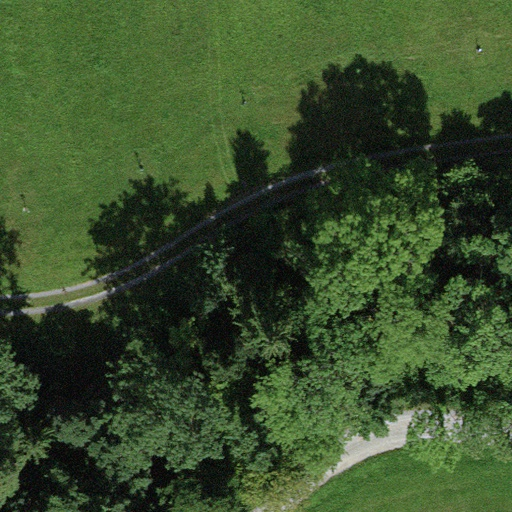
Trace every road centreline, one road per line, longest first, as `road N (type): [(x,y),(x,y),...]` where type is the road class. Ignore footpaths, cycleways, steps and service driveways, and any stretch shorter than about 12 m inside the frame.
road 1 (track): [(511,140),(270,185),(150,262),(67,296),(0,306)]
road 2 (track): [(273,511),(321,466),(373,433),(511,435)]
